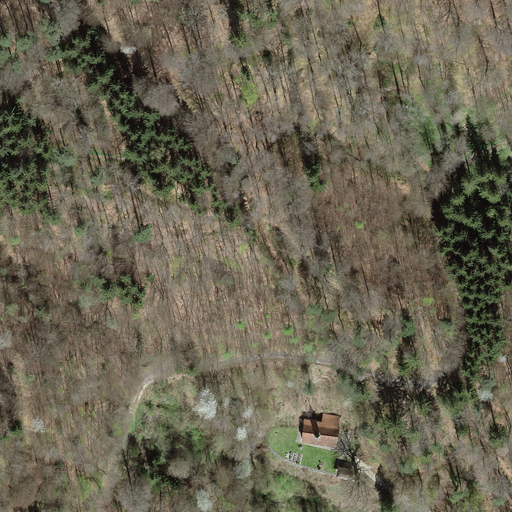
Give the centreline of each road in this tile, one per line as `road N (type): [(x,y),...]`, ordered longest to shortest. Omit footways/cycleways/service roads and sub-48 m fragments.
road 1 (track): [(416,387),(301,355),(158,373),(136,401),(103,511)]
road 2 (track): [(0,93),(42,51),(98,16),(135,3),(210,0)]
road 3 (track): [(511,143),(462,168),(436,212),(464,341)]
road 4 (track): [(15,511),(25,378),(0,347)]
